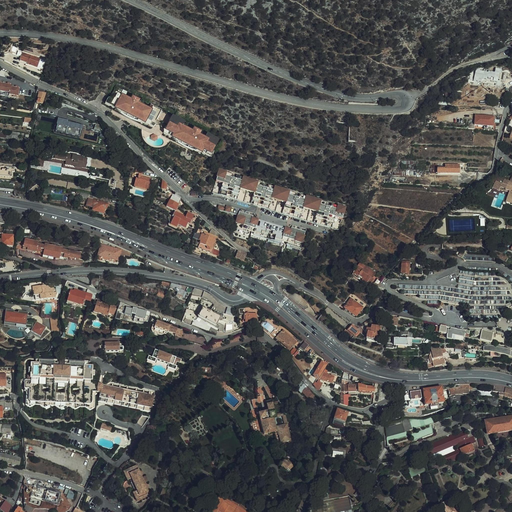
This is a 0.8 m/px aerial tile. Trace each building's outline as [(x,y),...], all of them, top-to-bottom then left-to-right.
[(17,56),(18,52),(20,48),(13,46),(10,53),(17,56)] [(40,60),(22,53),(21,57),(20,61),(28,64),(27,65),(37,68),(40,60)] [(484,70),(481,82),(496,85),(499,77),(498,76),(498,72),(501,73),(502,68),(496,67),(495,71),(488,70),(488,71),(484,70)] [(480,87),(481,82),(484,70),(476,68),(472,83),(477,84),(476,86),(480,87)] [(10,85),(0,83),(0,91),(9,93),(10,87),(10,85)] [(18,89),(10,87),(9,93),(9,95),(17,97),(18,89)] [(157,126),(158,123),(160,120),(164,111),(153,106),(152,110),(141,104),(143,101),(136,97),(134,101),(127,97),(129,94),(117,88),(112,99),(110,102),(134,114),(149,122),(157,126)] [(148,125),(149,122),(134,114),(110,102),(112,99),(111,99),(109,99),(109,100),(106,105),(148,125)] [(176,116),(171,126),(169,129),(168,132),(191,143),(213,154),(215,151),(221,139),(210,133),(208,137),(203,134),(204,131),(197,127),(195,130),(185,125),(187,122),(176,116)] [(494,127),(494,124),(495,117),(476,116),(475,121),(471,121),(471,129),(475,129),(475,125),(484,126),(484,130),(493,131),(494,127)] [(68,121),(59,119),(55,132),(79,138),(82,126),(67,123),(68,121)] [(160,120),(158,123),(159,124),(158,127),(160,127),(163,127),(164,128),(166,130),(166,131),(168,128),(169,129),(171,126),(160,120)] [(168,128),(166,131),(167,134),(213,157),(216,152),(215,151),(213,154),(191,143),(168,132),(169,129),(168,128)] [(12,135),(12,132),(0,130),(0,137),(12,139),(12,135)] [(81,169),(81,168),(83,158),(83,157),(53,152),(53,158),(66,160),(65,165),(74,166),(74,168),(81,169)] [(445,168),(445,163),(431,163),(431,173),(437,173),(437,168),(445,168)] [(459,164),(445,163),(445,168),(437,168),(437,173),(459,174),(460,170),(461,165),(459,165),(459,164)] [(15,170),(15,168),(0,166),(0,176),(11,178),(12,173),(14,173),(15,170)] [(136,179),(134,187),(149,191),(151,179),(142,177),(144,171),(136,169),(135,173),(139,174),(138,180),(136,179)] [(345,209),(218,172),(212,193),(339,230),(345,209)] [(511,174),(510,181),(503,179),(502,185),(495,182),(492,190),(499,192),(500,188),(505,190),(511,191),(509,200),(511,200),(511,174)] [(0,188),(17,190),(18,184),(0,182),(0,188)] [(97,212),(95,217),(101,220),(104,210),(107,208),(108,205),(94,200),(93,204),(94,206),(93,207),(92,211),(97,212)] [(166,207),(176,211),(179,203),(169,200),(166,207)] [(178,213),(175,211),(173,217),(174,217),(170,226),(176,228),(178,226),(185,229),(187,225),(189,225),(193,216),(188,213),(186,217),(178,214),(178,213)] [(288,240),(287,244),(287,245),(301,249),(306,232),(293,227),(292,230),(253,218),(253,216),(240,212),(234,230),(248,234),(249,232),(250,228),(255,230),(254,234),(254,235),(282,244),(282,242),(283,239),(288,240)] [(204,222),(201,224),(209,231),(211,229),(204,222)] [(202,238),(201,242),(198,249),(211,254),(212,253),(213,249),(216,244),(214,244),(215,240),(202,234),(200,238),(202,238)] [(2,240),(0,239),(0,244),(12,245),(13,235),(2,235),(2,240)] [(47,246),(44,246),(38,244),(39,241),(25,238),(22,249),(36,253),(36,252),(39,253),(40,252),(44,253),(43,256),(59,260),(63,260),(67,261),(67,259),(71,260),(71,259),(75,260),(75,259),(80,260),(81,253),(70,251),(69,251),(63,250),(60,249),(60,248),(47,245),(47,246)] [(117,248),(105,245),(102,259),(117,263),(120,255),(121,251),(116,250),(117,248)] [(129,257),(131,253),(124,250),(121,249),(121,251),(120,255),(129,257)] [(246,256),(238,252),(235,259),(243,263),(246,256)] [(371,285),(373,280),(372,279),(373,277),(376,273),(360,262),(355,268),(361,272),(358,275),(362,278),(361,280),(366,283),(367,282),(371,285)] [(409,274),(410,264),(402,264),(401,273),(409,274)] [(361,280),(362,278),(358,275),(361,272),(355,268),(351,274),(361,280)] [(91,285),(98,288),(99,279),(91,278),(91,285)] [(169,288),(173,290),(174,292),(174,293),(175,293),(176,293),(177,294),(177,295),(183,297),(185,292),(180,290),(182,286),(171,283),(171,284),(169,288)] [(54,284),(38,286),(39,295),(41,295),(42,299),(56,297),(57,292),(55,292),(54,284)] [(438,303),(465,303),(466,292),(458,291),(451,291),(451,286),(399,285),(399,288),(404,288),(404,294),(421,295),(421,298),(428,298),(428,303),(438,304),(438,303)] [(199,297),(201,291),(198,290),(194,289),(191,296),(199,297)] [(84,300),(90,302),(91,300),(92,296),(77,291),(77,292),(73,291),(70,290),(68,295),(67,298),(67,301),(78,304),(78,303),(83,305),(84,300)] [(159,290),(157,294),(157,295),(163,298),(166,292),(159,290)] [(352,299),(345,308),(356,316),(363,307),(352,299)] [(108,314),(113,316),(116,307),(106,304),(107,301),(104,300),(103,303),(97,301),(94,312),(97,313),(97,314),(102,315),(102,316),(107,317),(108,314)] [(227,308),(218,305),(216,311),(223,314),(222,317),(224,318),(223,319),(231,321),(231,320),(234,320),(234,309),(228,308),(227,308)] [(147,312),(133,308),(133,309),(126,307),(125,312),(135,315),(134,318),(139,320),(138,323),(143,324),(144,321),(147,322),(149,318),(147,317),(147,316),(146,316),(147,312)] [(205,320),(204,322),(218,329),(218,332),(223,332),(223,326),(218,323),(221,317),(203,308),(199,316),(205,320)] [(196,312),(189,309),(185,318),(193,321),(196,312)] [(13,311),(5,310),(4,325),(11,325),(11,323),(17,324),(17,327),(26,327),(27,311),(17,311),(17,313),(13,313),(13,311)] [(281,324),(273,317),(270,320),(278,327),(281,324)] [(399,318),(392,317),(390,325),(397,327),(399,318)] [(175,335),(177,329),(157,321),(156,323),(154,330),(164,334),(165,334),(166,332),(168,332),(175,335)] [(37,322),(30,331),(39,337),(46,328),(37,322)] [(372,341),(381,342),(382,336),(379,335),(381,324),(377,323),(376,326),(371,325),(370,329),(366,328),(366,332),(367,332),(366,338),(372,339),(372,341)] [(226,324),(227,332),(235,330),(234,324),(226,324)] [(360,333),(351,325),(347,330),(355,338),(360,333)] [(447,326),(441,325),(438,332),(446,334),(447,328),(446,328),(447,326)] [(265,330),(272,336),(276,332),(269,326),(265,330)] [(183,331),(177,329),(175,335),(181,337),(183,331)] [(465,338),(466,332),(453,329),(452,331),(449,330),(447,339),(452,340),(453,335),(465,338)] [(494,333),(483,330),(480,339),(491,343),(494,333)] [(276,339),(290,351),(292,348),(294,346),(281,334),(276,339)] [(504,336),(497,334),(495,340),(506,344),(508,340),(503,338),(504,336)] [(195,343),(204,346),(206,340),(196,337),(195,343)] [(394,344),(394,345),(407,346),(407,345),(411,345),(412,342),(422,342),(422,338),(409,337),(409,339),(407,339),(407,338),(394,338),(394,344)] [(224,340),(220,341),(217,344),(215,347),(216,349),(225,346),(227,339),(224,340)] [(120,351),(120,346),(120,343),(106,343),(106,351),(120,351)] [(308,347),(304,343),(300,349),(304,352),(308,347)] [(511,350),(489,346),(488,351),(492,352),(497,353),(510,356),(511,350)] [(315,352),(308,347),(304,352),(311,358),(315,352)] [(290,351),(287,354),(292,359),(297,352),(292,348),(290,351)] [(174,361),(175,358),(155,349),(152,357),(157,359),(155,363),(168,368),(169,364),(175,367),(177,362),(174,361)] [(428,365),(432,363),(433,367),(444,365),(441,352),(441,350),(430,352),(428,365)] [(313,376),(319,379),(322,373),(327,364),(322,361),(313,376)] [(62,363),(41,362),(41,364),(32,364),(32,368),(33,368),(32,376),(29,376),(28,381),(26,381),(26,389),(30,389),(29,403),(35,403),(40,403),(45,403),(51,403),(56,404),(60,404),(66,404),(70,404),(75,404),(80,405),(85,405),(90,405),(92,405),(93,401),(93,393),(98,394),(99,385),(93,384),(94,368),(86,367),(86,364),(68,363),(62,363)] [(315,387),(320,391),(323,384),(319,382),(321,379),(332,383),(333,381),(334,377),(333,377),(322,373),(319,379),(315,387)] [(216,379),(209,387),(214,391),(220,383),(216,379)] [(358,391),(374,392),(374,387),(366,386),(361,384),(358,384),(358,391)] [(154,396),(99,385),(98,394),(100,393),(99,402),(151,412),(154,396)] [(311,391),(306,385),(301,390),(303,392),(302,393),(309,398),(314,393),(311,391)] [(454,387),(450,388),(451,395),(463,394),(469,394),(470,385),(463,385),(463,387),(454,387)] [(443,403),(441,388),(423,390),(425,405),(443,403)] [(420,390),(410,391),(411,400),(421,398),(420,390)] [(291,440),(287,424),(284,425),(282,416),(276,418),(276,415),(283,413),(281,406),(274,408),(272,403),(266,404),(268,411),(265,411),(265,412),(258,414),(264,435),(274,432),(277,432),(280,443),(283,442),(291,440)] [(343,427),(348,413),(338,409),(332,424),(343,427)] [(287,424),(284,413),(283,413),(276,415),(276,418),(282,416),(284,425),(287,424)] [(321,417),(312,416),(312,428),(321,428),(321,417)] [(511,416),(486,421),(488,433),(511,429),(511,416)] [(433,422),(432,417),(427,418),(414,418),(394,421),(387,425),(386,428),(386,437),(396,435),(397,439),(407,437),(405,430),(433,422)] [(442,421),(433,423),(434,430),(444,426),(442,421)] [(101,428),(104,429),(108,430),(111,431),(113,427),(102,423),(101,428)] [(10,425),(2,425),(2,433),(10,434),(10,425)] [(353,429),(354,432),(354,439),(375,435),(375,431),(379,431),(379,427),(353,429)] [(463,455),(474,451),(472,444),(476,442),(473,435),(468,437),(465,429),(425,445),(429,456),(444,450),(446,454),(455,451),(453,446),(458,444),(460,449),(463,455)] [(277,432),(274,432),(278,445),(284,443),(283,442),(280,443),(277,432)] [(327,458),(346,458),(346,449),(328,449),(327,458)] [(439,465),(463,455),(460,449),(455,451),(446,454),(436,458),(434,461),(435,464),(439,465)] [(1,454),(0,456),(0,462),(19,467),(21,459),(1,454)] [(287,462),(284,460),(280,465),(279,466),(285,471),(286,470),(288,472),(294,466),(288,460),(287,462)] [(130,474),(138,470),(136,466),(124,472),(126,476),(130,474)] [(140,495),(148,491),(144,483),(142,478),(138,470),(130,474),(132,479),(138,491),(140,495)] [(388,486),(393,492),(398,488),(394,482),(388,486)] [(162,486),(158,495),(165,498),(169,489),(162,486)] [(365,491),(361,487),(355,495),(359,498),(365,491)] [(150,495),(148,491),(140,495),(135,497),(137,502),(150,495)] [(351,511),(348,497),(309,507),(310,511),(339,511),(346,510),(346,511),(351,511)] [(442,503),(443,504),(445,511),(457,511),(458,511),(453,499),(442,503)] [(11,509),(12,507),(5,501),(5,502),(4,503),(0,509),(0,510),(2,511),(8,511),(10,509),(11,509)]
